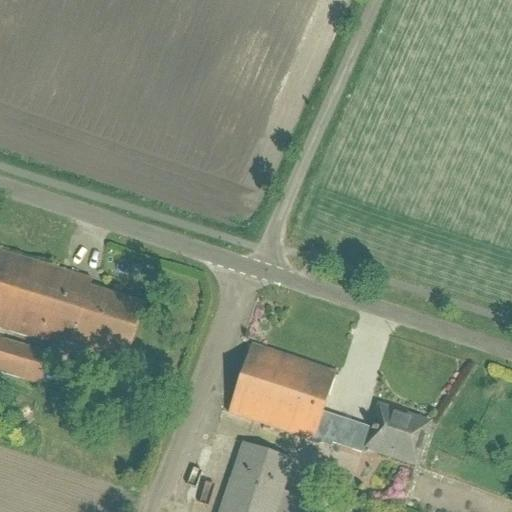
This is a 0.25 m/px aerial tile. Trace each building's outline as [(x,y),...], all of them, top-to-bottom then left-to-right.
[(94,281),(0,251),(0,330),(74,354),(77,346),(129,362),(147,305),(92,288),(94,281)] [(0,340),(0,374),(45,389),(55,357),(0,340)] [(338,374),(255,346),(233,413),(315,441),(326,411),(338,374)] [(434,423),(382,408),(368,454),(420,470),(434,423)] [(326,411),(315,441),(363,457),(373,427),(326,411)] [(298,463),(246,445),(222,511),(280,511),(287,494),(298,463)] [(287,494),(280,511),(307,511),(311,502),(287,494)]
